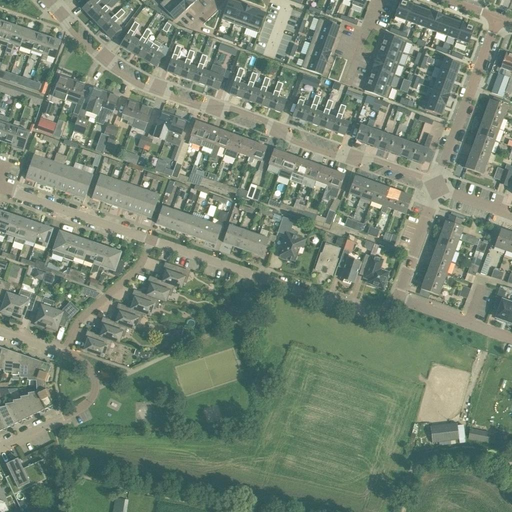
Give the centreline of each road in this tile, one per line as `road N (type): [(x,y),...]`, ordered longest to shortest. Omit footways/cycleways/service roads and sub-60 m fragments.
road 1 (residential): [(435,188),(368,159),(287,138),(268,122),(201,108),(115,74),(53,4)]
road 2 (residential): [(150,240),(370,318),(385,316),(398,300)]
road 3 (residential): [(435,188),(497,19)]
road 4 (track): [(64,478),(226,511)]
road 5 (residential): [(0,449),(88,405),(94,375),(66,353)]
road 6 (residential): [(0,186),(150,240)]
road 7 (track): [(511,461),(416,461),(395,511)]
road 8 (residential): [(66,353),(80,317),(141,266),(150,240)]
road 9 (residential): [(511,341),(398,300)]
